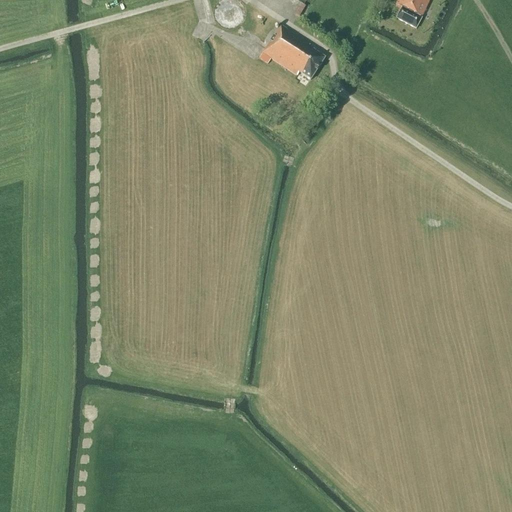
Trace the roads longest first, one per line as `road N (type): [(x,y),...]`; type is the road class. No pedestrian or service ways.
road 1 (track): [(0,49),(59,33),(65,131),(57,397)]
road 2 (track): [(59,33),(179,0)]
